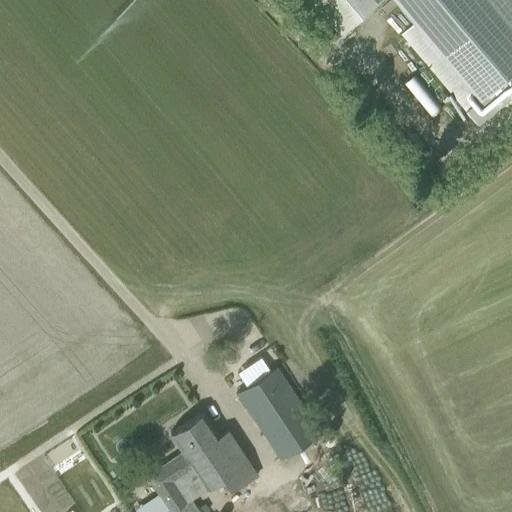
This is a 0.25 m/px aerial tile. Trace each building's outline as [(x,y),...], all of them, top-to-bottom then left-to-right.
[(313,0),(342,34),(381,0),(313,0)] [(395,0),(414,22),(401,33),(478,125),(511,96),(511,88),(505,80),(511,73),(511,2),(510,0),(395,0)] [(412,71),(402,80),(431,112),(441,103),(412,71)] [(236,392),(280,460),(320,433),(276,366),(236,392)] [(191,511),(196,509),(190,499),(219,479),(229,493),(256,475),(227,429),(218,435),(202,411),(169,433),(182,452),(145,476),(158,496),(143,506),(147,511),(191,511)]
